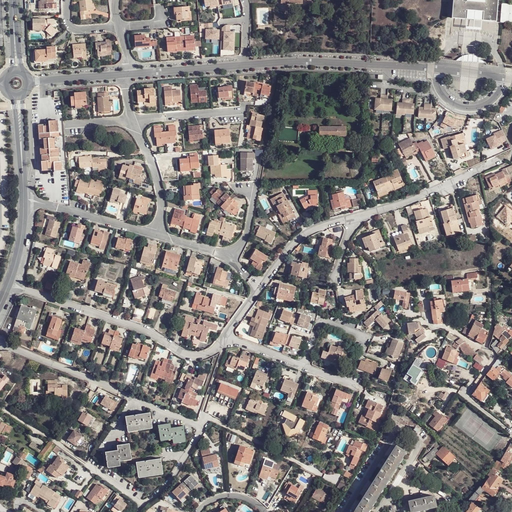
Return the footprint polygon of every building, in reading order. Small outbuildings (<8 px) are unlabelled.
[(57,4),(54,5),(53,5),(53,1),(54,1),(54,0),(41,0),(42,1),(42,9),(57,9),(57,4)] [(91,0),(85,0),(81,1),(83,12),(89,11),(93,10),(92,4),(91,0)] [(484,12),(483,21),(500,22),(501,4),(500,3),(499,0),(454,0),(452,18),(466,20),(466,11),(484,12)] [(503,23),(511,23),(511,5),(505,5),(503,23)] [(190,17),(190,11),(190,6),(174,7),(174,14),(176,14),(177,19),(180,19),(180,18),(190,17)] [(191,11),(190,11),(190,17),(180,18),(180,19),(181,21),(192,20),(191,11)] [(46,31),(51,35),(56,29),(52,26),(52,24),(55,24),(54,19),(49,19),(49,21),(47,21),(47,19),(34,20),(34,31),(46,31)] [(222,27),(222,35),(224,36),(224,50),(231,50),(232,41),(233,41),(234,32),(230,32),(230,25),(225,25),(222,27)] [(206,39),(220,39),(220,30),(207,30),(206,39)] [(136,46),(152,45),(151,40),(151,37),(146,38),(146,34),(136,34),(136,46)] [(187,46),(196,46),(195,34),(181,36),(183,50),(188,49),(187,46)] [(177,50),(183,50),(181,36),(168,37),(169,48),(177,47),(177,50)] [(107,54),(107,56),(112,55),(112,49),(113,49),(112,39),(107,39),(108,42),(108,44),(102,44),(102,42),(97,43),(97,50),(98,50),(98,54),(107,54)] [(75,59),(88,58),(87,44),(74,45),(75,59)] [(49,57),(57,56),(57,46),(48,46),(48,49),(36,50),(37,61),(49,60),(49,57)] [(261,94),(269,96),(271,86),(262,84),(262,85),(259,84),(255,83),(256,82),(255,82),(247,80),(245,90),(253,92),(253,94),(261,96),(261,94)] [(199,102),(208,101),(207,90),(200,91),(199,85),(191,85),(192,99),(199,99),(199,102)] [(171,101),(174,101),(181,101),(180,90),(172,90),(172,86),(164,87),(165,104),(171,104),(171,101)] [(226,98),(226,100),(234,99),(233,86),(225,87),(225,88),(219,88),(219,92),(218,93),(218,98),(223,98),(226,98)] [(151,102),(157,102),(156,88),(146,88),(146,90),(139,90),(139,98),(145,97),(146,101),(151,100),(151,102)] [(71,107),(75,107),(75,105),(76,104),(87,103),(86,91),(70,92),(71,107)] [(98,112),(109,111),(108,102),(107,92),(97,92),(98,112)] [(375,112),(392,113),(393,100),(388,100),(388,97),(381,96),(381,100),(375,99),(375,112)] [(397,116),(414,117),(414,105),(410,105),(410,102),(402,101),(402,104),(398,104),(397,116)] [(437,109),(432,109),(432,105),(425,105),(424,109),(420,108),(419,118),(436,120),(437,109)] [(250,133),(248,133),(247,137),(260,140),(263,128),(261,128),(263,122),(264,116),(253,113),(250,126),(252,126),(250,133)] [(54,170),(62,169),(62,160),(59,160),(59,156),(60,155),(59,146),(55,146),(55,137),(59,137),(58,120),(49,120),(49,123),(39,123),(40,138),(44,138),(45,147),(41,147),(41,154),(42,154),(43,160),(41,160),(42,169),(54,168),(54,170)] [(189,139),(199,138),(203,138),(202,131),(204,131),(204,124),(199,124),(199,125),(188,126),(189,131),(187,130),(187,134),(189,134),(189,139)] [(167,141),(175,140),(175,134),(177,134),(177,129),(176,129),(176,126),(169,126),(169,132),(165,132),(167,141)] [(162,143),(166,143),(167,141),(165,132),(162,132),(161,127),(154,127),(155,131),(154,131),(154,137),(156,137),(157,144),(162,143)] [(336,136),(346,136),(346,127),(319,127),(319,136),(328,136),(336,136)] [(216,141),(231,140),(231,129),(215,129),(216,141)] [(498,132),(484,139),(490,150),(503,143),(498,132)] [(457,146),(455,139),(454,135),(449,137),(449,136),(439,139),(443,149),(449,147),(453,159),(460,157),(461,158),(468,156),(467,151),(466,152),(463,144),(457,146)] [(416,153),(412,145),(409,140),(398,146),(404,157),(412,153),(414,156),(417,155),(416,153)] [(426,158),(434,155),(427,142),(423,144),(422,142),(417,145),(416,143),(412,145),(416,153),(419,152),(421,156),(424,154),(426,158)] [(241,170),(251,170),(250,158),(252,158),(254,158),(254,153),(241,153),(241,170)] [(190,159),(180,159),(181,169),(191,168),(199,167),(198,154),(190,154),(190,156),(190,157),(190,159)] [(215,165),(221,165),(220,160),(218,160),(218,155),(208,156),(209,166),(212,165),(215,165)] [(100,167),(107,166),(106,158),(99,159),(99,157),(93,157),(93,156),(80,157),(80,156),(77,156),(77,162),(81,162),(81,167),(94,166),(94,167),(100,167)] [(129,181),(141,185),(144,176),(140,174),(143,166),(134,163),(129,181)] [(226,165),(221,165),(215,165),(215,171),(215,177),(226,177),(226,179),(231,179),(230,170),(226,171),(226,165)] [(394,186),(395,189),(404,186),(398,169),(392,171),(393,174),(385,177),(390,188),(394,186)] [(499,185),(499,186),(507,183),(503,176),(501,171),(494,175),(495,177),(488,179),(489,182),(487,183),(489,189),(497,186),(499,185)] [(484,178),(487,183),(489,182),(488,179),(495,177),(494,175),(493,174),(484,178)] [(387,189),(390,188),(385,177),(373,181),(378,195),(388,192),(387,189)] [(87,192),(87,191),(90,182),(80,178),(79,180),(77,179),(75,183),(78,184),(76,189),(83,191),(87,192)] [(87,191),(93,193),(101,195),(104,185),(90,181),(90,182),(87,191)] [(186,195),(184,195),(184,199),(199,198),(198,188),(198,183),(193,183),(193,184),(186,185),(186,195)] [(118,199),(125,202),(128,194),(121,191),(121,189),(115,186),(111,199),(117,201),(118,199)] [(227,207),(232,212),(234,214),(239,209),(237,207),(240,203),(236,200),(235,201),(234,202),(232,200),(229,198),(230,196),(226,193),(220,188),(217,190),(214,187),(209,192),(212,195),(218,201),(217,202),(225,210),(226,209),(227,207)] [(309,204),(316,204),(317,192),(307,192),(307,196),(298,201),(302,208),(309,204)] [(343,206),(344,209),(352,206),(350,199),(345,201),(342,192),(331,195),(333,200),(336,208),(340,207),(343,206)] [(277,210),(289,205),(286,199),(285,200),(281,193),(268,200),(275,212),(277,210)] [(139,209),(149,211),(150,206),(148,205),(149,202),(151,203),(153,198),(143,195),(142,198),(138,197),(133,210),(138,212),(139,211),(139,209)] [(472,228),(482,225),(479,215),(480,214),(479,210),(480,210),(477,200),(479,200),(478,195),(463,199),(469,223),(470,223),(472,228)] [(351,200),(352,207),(360,206),(358,199),(351,200)] [(291,209),(289,205),(277,210),(281,218),(279,219),(281,223),(294,217),(290,210),(291,209)] [(450,231),(451,235),(459,232),(451,208),(440,212),(444,224),(442,224),(445,232),(450,231)] [(427,228),(432,227),(430,220),(428,220),(426,210),(422,211),(421,210),(413,212),(416,221),(414,222),(416,229),(426,226),(427,228)] [(192,228),(197,229),(200,220),(193,218),(187,216),(187,215),(182,213),(175,211),(171,222),(184,226),(183,227),(190,229),(192,229),(192,228)] [(46,234),(57,237),(61,222),(54,220),(55,216),(48,214),(47,218),(50,219),(46,234)] [(214,232),(220,234),(223,222),(219,220),(218,222),(211,219),(207,232),(213,234),(214,232)] [(223,235),(231,237),(235,225),(223,222),(220,234),(223,235)] [(73,225),(71,233),(69,239),(80,242),(83,228),(85,228),(86,224),(82,223),(81,227),(77,226),(73,225)] [(401,226),(403,233),(407,232),(407,233),(409,233),(406,224),(401,226)] [(266,238),(272,241),(276,234),(259,227),(259,228),(257,232),(256,235),(266,239),(266,238)] [(101,243),(100,245),(100,247),(105,249),(110,232),(105,230),(105,231),(104,233),(99,232),(100,230),(96,228),(92,241),(101,243)] [(380,246),(379,242),(378,238),(382,237),(379,229),(371,231),(372,234),(364,236),(368,246),(369,250),(380,246)] [(397,249),(404,247),(411,245),(407,233),(407,232),(403,233),(393,236),(397,249)] [(124,247),(130,249),(133,240),(127,237),(126,239),(119,236),(116,246),(123,249),(124,247)] [(331,260),(333,252),(331,252),(332,249),(333,241),(325,240),(323,248),(324,249),(322,258),(331,260)] [(140,259),(152,262),(157,245),(148,242),(147,247),(144,246),(140,259)] [(45,256),(44,258),(42,264),(56,269),(61,256),(53,254),(54,250),(46,247),(43,255),(45,256)] [(252,258),(251,260),(250,261),(255,265),(254,266),(257,268),(266,256),(257,250),(256,249),(255,250),(254,249),(249,256),(252,258)] [(162,266),(177,270),(181,255),(167,251),(163,265),(162,265),(162,266)] [(185,271),(197,275),(201,263),(195,260),(196,259),(190,257),(185,271)] [(358,273),(358,267),(358,258),(349,258),(349,263),(347,263),(348,279),(361,278),(362,278),(363,277),(363,276),(363,275),(362,274),(362,273),(361,273),(360,273),(358,273)] [(83,272),(86,273),(87,273),(91,263),(83,259),(81,265),(69,261),(65,275),(73,278),(74,276),(81,278),(83,272)] [(292,267),(291,275),(306,278),(308,269),(306,268),(307,263),(301,262),(301,264),(291,262),(290,266),(292,267)] [(210,283),(225,288),(227,281),(224,280),(226,272),(221,271),(222,269),(216,267),(214,276),(212,276),(210,283)] [(132,297),(145,293),(140,281),(142,280),(140,274),(130,277),(131,281),(130,282),(132,289),(130,290),(132,297)] [(103,292),(112,294),(115,285),(97,279),(93,290),(103,293),(103,292)] [(455,281),(451,281),(453,293),(463,291),(463,288),(470,288),(469,279),(467,279),(455,281)] [(160,298),(170,301),(171,298),(172,298),(174,291),(164,288),(165,284),(160,283),(156,295),(160,296),(160,298)] [(277,288),(276,288),(274,294),(277,295),(276,298),(292,302),(296,288),(278,284),(277,288)] [(311,302),(324,305),(328,291),(320,289),(319,293),(314,292),(311,302)] [(361,305),(365,304),(364,299),(364,291),(363,290),(356,292),(357,296),(345,298),(346,305),(345,306),(346,306),(346,307),(347,308),(349,307),(351,307),(353,310),(362,309),(361,305)] [(192,307),(214,314),(217,304),(220,305),(222,298),(214,295),(212,299),(205,297),(204,298),(201,297),(202,294),(197,292),(192,307)] [(405,293),(395,292),(393,300),(403,301),(405,293)] [(442,307),(443,311),(444,311),(444,308),(445,308),(444,304),(442,304),(441,299),(430,300),(431,309),(435,308),(435,305),(440,304),(441,307),(442,307)] [(384,304),(382,300),(375,306),(378,309),(384,304)] [(18,318),(23,320),(33,323),(38,310),(22,305),(18,318)] [(251,335),(261,338),(262,333),(265,334),(269,320),(267,320),(269,313),(260,310),(258,315),(257,315),(256,318),(252,317),(250,325),(254,326),(251,335)] [(379,321),(381,324),(385,328),(389,324),(384,318),(386,316),(383,313),(380,314),(377,310),(366,320),(370,324),(372,327),(377,323),(379,321)] [(303,325),(302,327),(310,330),(312,324),(309,323),(311,318),(300,314),(299,316),(296,315),(294,319),(291,318),(292,314),(283,311),(280,320),(285,322),(289,323),(288,325),(292,326),(293,324),(296,325),(297,323),(303,325)] [(495,320),(509,324),(511,317),(497,313),(495,320)] [(49,334),(57,337),(59,331),(62,320),(49,315),(47,321),(51,322),(49,328),(51,329),(49,334)] [(19,329),(23,320),(18,318),(14,327),(19,329)] [(211,329),(213,330),(214,324),(206,322),(204,326),(200,325),(199,326),(194,325),(195,320),(187,318),(185,324),(187,325),(184,336),(190,337),(191,335),(197,337),(197,336),(203,337),(202,342),(208,343),(211,329)] [(479,334),(479,333),(481,329),(484,322),(482,321),(481,323),(475,320),(470,330),(479,334)] [(416,339),(419,343),(427,336),(425,333),(426,332),(421,328),(419,329),(419,325),(421,325),(421,321),(408,323),(410,335),(415,334),(418,337),(416,339)] [(497,323),(495,326),(494,326),(495,328),(493,334),(499,340),(502,335),(508,340),(508,339),(509,338),(511,336),(497,323)] [(498,323),(497,323),(511,336),(511,335),(511,334),(511,330),(510,330),(509,330),(506,328),(504,328),(500,325),(498,323)] [(83,338),(92,342),(96,331),(90,329),(91,326),(88,325),(86,328),(82,327),(81,330),(75,328),(72,339),(82,342),(82,341),(83,338)] [(119,344),(123,346),(125,339),(120,337),(122,333),(112,329),(110,333),(107,332),(103,343),(112,346),(111,347),(117,350),(119,344)] [(467,335),(476,340),(479,334),(470,330),(467,335)] [(298,349),(300,346),(301,341),(286,335),(281,333),(277,332),(275,338),(274,341),(279,343),(283,345),(283,344),(286,345),(293,348),(298,349)] [(479,334),(476,340),(482,343),(486,337),(479,333),(479,334)] [(499,340),(493,334),(489,348),(493,349),(494,348),(490,345),(495,339),(499,343),(500,341),(499,340)] [(505,345),(508,340),(502,335),(499,340),(500,341),(505,345)] [(274,341),(275,338),(273,338),(271,344),(278,346),(279,343),(274,341)] [(390,350),(388,355),(397,358),(403,343),(390,338),(388,342),(391,342),(388,349),(390,350)] [(457,341),(460,348),(467,344),(461,338),(457,341)] [(493,349),(497,354),(501,349),(497,345),(499,343),(495,339),(490,345),(494,348),(493,349)] [(136,356),(148,360),(153,349),(146,346),(145,348),(139,346),(135,344),(130,357),(135,359),(136,356)] [(466,355),(471,350),(473,349),(467,344),(460,348),(464,354),(466,355)] [(348,351),(343,350),(344,347),(338,346),(338,347),(331,345),(329,352),(323,350),(321,357),(326,358),(326,359),(338,362),(340,354),(347,356),(348,353),(348,351)] [(447,348),(442,360),(452,365),(457,354),(457,353),(447,348)] [(466,355),(471,358),(476,353),(473,349),(471,350),(466,355)] [(238,367),(237,368),(245,371),(250,357),(242,354),(240,359),(230,355),(228,361),(232,363),(231,365),(238,367)] [(457,354),(452,365),(455,366),(460,356),(457,354)] [(474,358),(480,363),(483,359),(476,354),(474,358)] [(492,366),(487,374),(494,379),(499,371),(501,372),(505,375),(504,377),(508,379),(511,382),(511,383),(511,373),(502,366),(501,368),(498,365),(501,360),(497,358),(492,366)] [(167,380),(175,383),(180,368),(173,366),(175,362),(167,359),(165,364),(161,362),(160,366),(157,365),(154,375),(161,378),(162,375),(168,378),(167,380)] [(417,367),(421,361),(416,359),(412,364),(417,367)] [(237,371),(237,368),(238,367),(231,365),(232,363),(228,361),(226,367),(237,371)] [(376,375),(379,366),(366,361),(365,363),(362,361),(359,368),(376,375)] [(380,378),(389,381),(394,370),(390,369),(389,371),(383,368),(380,378)] [(265,384),(268,376),(260,373),(257,371),(252,383),(263,387),(262,390),(265,392),(268,385),(265,384)] [(189,389),(197,393),(201,386),(204,387),(206,382),(189,374),(185,381),(190,383),(187,388),(189,389)] [(298,386),(293,383),(289,382),(285,380),(282,387),(280,391),(289,394),(287,398),(292,400),(298,386)] [(70,387),(63,387),(63,389),(59,389),(59,387),(59,382),(49,382),(49,392),(52,393),(52,395),(52,397),(57,397),(57,394),(64,395),(64,397),(64,400),(70,400),(70,387)] [(238,391),(221,384),(215,397),(233,405),(238,391)] [(480,384),(472,394),(484,402),(489,396),(487,394),(489,391),(480,384)] [(199,394),(197,393),(189,389),(188,391),(184,389),(182,394),(183,394),(181,398),(185,400),(184,402),(193,407),(194,405),(197,407),(200,401),(196,399),(199,394)] [(342,400),(349,402),(351,397),(336,391),(329,407),(333,409),(332,411),(336,413),(341,402),(342,400)] [(317,404),(318,399),(316,398),(317,395),(313,394),(313,395),(307,393),(301,407),(311,411),(313,406),(314,403),(317,404)] [(112,413),(117,405),(105,397),(100,406),(112,413)] [(264,409),(266,405),(262,404),(262,402),(252,398),(250,402),(249,401),(247,407),(255,410),(254,410),(255,411),(259,413),(260,412),(264,413),(266,410),(264,409)] [(383,409),(371,403),(367,410),(363,419),(360,426),(372,432),(376,425),(377,425),(381,417),(380,417),(383,409)] [(444,423),(447,419),(441,415),(436,411),(432,415),(434,417),(428,425),(436,432),(443,423),(444,423)] [(306,423),(301,420),(299,424),(295,422),(297,419),(285,412),(285,414),(282,413),(280,417),(288,420),(285,425),(291,431),(292,431),(294,437),(301,435),(300,431),(303,430),(306,423)] [(84,413),(79,421),(88,426),(93,418),(84,413)] [(140,429),(152,427),(150,413),(125,417),(128,430),(140,429)] [(116,418),(111,426),(114,428),(119,420),(116,418)] [(325,437),(329,427),(320,423),(313,438),(320,442),(320,443),(324,446),(328,438),(325,437)] [(2,430),(0,433),(4,435),(5,433),(7,434),(11,428),(6,424),(2,430)] [(173,441),(185,440),(183,426),(171,428),(171,424),(158,425),(160,439),(165,438),(166,439),(173,438),(173,440),(173,441)] [(291,431),(285,425),(283,426),(287,439),(294,437),(292,431),(291,431)] [(75,431),(69,440),(77,446),(83,436),(75,431)] [(40,454),(43,450),(32,442),(29,446),(40,454)] [(55,446),(50,442),(48,444),(43,450),(40,454),(38,457),(43,461),(55,446)] [(360,451),(362,452),(364,452),(367,446),(363,444),(362,445),(355,442),(352,447),(349,446),(345,453),(353,457),(352,459),(350,465),(354,467),(355,467),(359,459),(356,458),(360,451)] [(127,458),(132,458),(130,443),(117,446),(118,450),(106,453),(108,466),(121,464),(120,462),(120,460),(127,459),(127,458)] [(249,464),(254,451),(240,446),(234,464),(240,466),(242,461),(249,464)] [(367,511),(405,453),(396,446),(353,511),(367,511)] [(450,453),(443,446),(439,451),(435,447),(432,450),(433,451),(426,457),(428,460),(429,461),(436,455),(442,460),(450,453)] [(508,448),(500,461),(503,462),(500,467),(505,470),(505,469),(511,458),(511,455),(511,453),(509,452),(510,450),(508,448)] [(205,470),(219,466),(216,455),(211,456),(210,452),(201,454),(205,470)] [(451,462),(455,458),(450,453),(442,460),(446,464),(449,461),(451,462)] [(62,475),(68,465),(70,463),(69,462),(69,461),(68,460),(66,459),(65,461),(59,457),(53,466),(49,464),(47,466),(49,468),(47,471),(58,478),(61,474),(62,475)] [(150,473),(163,471),(161,459),(136,463),(138,475),(150,473)] [(19,469),(23,462),(22,462),(19,460),(14,466),(19,469)] [(70,467),(68,465),(62,475),(64,476),(70,467)] [(276,479),(279,471),(263,465),(258,477),(267,480),(268,476),(276,479)] [(496,470),(495,469),(493,468),(487,475),(490,477),(482,488),(481,489),(482,490),(483,491),(484,490),(492,496),(497,489),(496,488),(502,480),(495,475),(496,473),(494,473),(496,470)] [(32,472),(25,469),(22,476),(29,479),(32,472)] [(346,471),(343,476),(349,479),(352,475),(346,471)] [(184,482),(186,484),(191,490),(198,484),(191,475),(184,482)] [(0,487),(3,489),(4,487),(10,489),(13,482),(14,478),(7,476),(7,477),(2,476),(2,477),(0,476),(0,487)] [(42,486),(36,483),(30,494),(29,496),(34,500),(36,497),(37,495),(48,501),(47,503),(55,508),(62,498),(54,493),(54,492),(42,485),(42,486)] [(104,489),(101,487),(98,484),(88,498),(96,504),(100,498),(103,494),(105,496),(109,491),(105,488),(104,489)] [(291,499),(290,500),(294,503),(301,491),(298,488),(297,489),(291,485),(290,486),(288,484),(283,492),(286,494),(285,496),(287,497),(291,499)] [(186,494),(182,489),(179,486),(172,492),(180,501),(183,497),(187,494),(186,494)] [(318,501),(323,493),(317,489),(312,497),(318,501)] [(329,497),(323,493),(318,501),(324,505),(329,497)] [(119,498),(120,497),(117,495),(112,501),(115,504),(114,505),(120,509),(122,510),(127,504),(123,501),(119,498)] [(413,511),(436,507),(433,496),(408,501),(410,511),(413,511)] [(466,511),(470,507),(470,506),(473,503),(470,501),(467,506),(466,505),(460,511),(466,511)] [(476,506),(473,503),(470,506),(470,507),(466,511),(476,511),(480,508),(476,506)]
